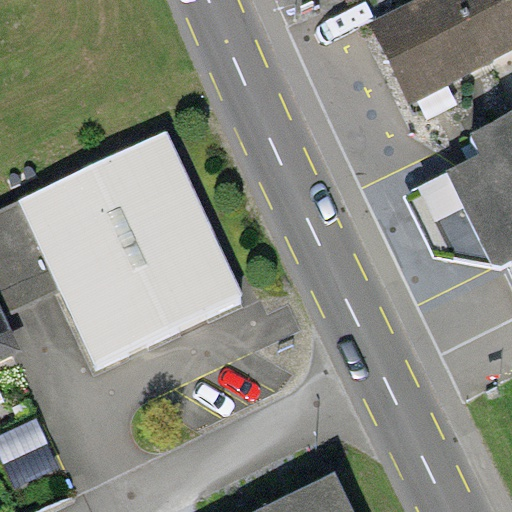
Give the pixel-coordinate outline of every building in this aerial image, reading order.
[(511,32),(497,0),(432,0),(364,30),(398,108),(511,58),(511,32)] [(480,161),(401,200),(434,260),(503,272),(511,267),(511,117),(470,139),(480,161)] [(0,366),(28,354),(12,320),(61,298),(95,372),(245,305),(171,140),(0,216),(0,366)] [(50,448),(39,423),(0,440),(0,453),(17,491),(61,471),(50,448)] [(262,511),(353,511),(336,476),(262,511)]
